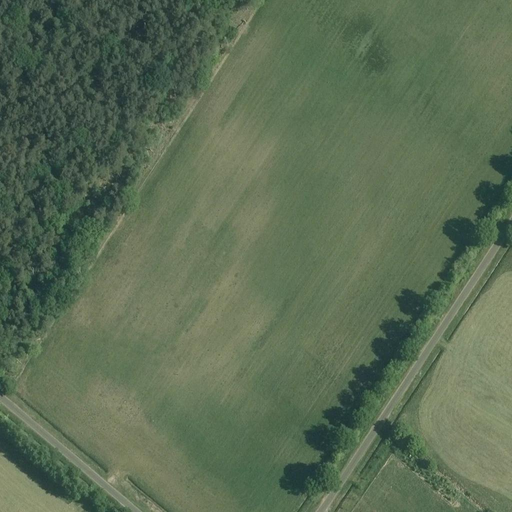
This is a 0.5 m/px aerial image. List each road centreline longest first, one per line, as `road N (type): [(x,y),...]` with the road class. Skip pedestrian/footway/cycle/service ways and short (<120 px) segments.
road 1 (unclassified): [(319,511),(511,221)]
road 2 (unclassified): [(0,396),(137,511)]
